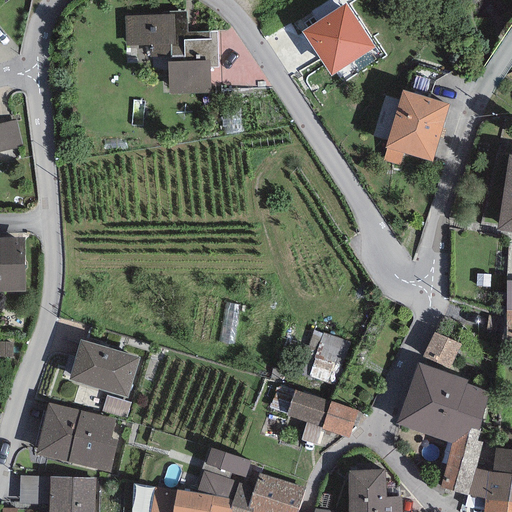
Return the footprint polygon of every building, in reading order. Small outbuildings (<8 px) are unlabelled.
[(374,48),(345,4),(301,32),(330,76),(374,48)] [(163,11),(163,15),(174,14),(175,45),(170,45),(170,62),(209,61),(209,68),(218,68),(217,32),(186,33),(186,11),(163,11)] [(163,15),(124,16),(125,46),(151,45),(152,69),(168,69),(167,62),(170,62),(170,45),(175,45),(174,14),(163,15)] [(170,62),(167,62),(168,69),(168,95),(210,94),(209,68),(209,61),(170,62)] [(449,104),(402,90),(384,149),(386,149),(383,160),(399,165),(402,154),(432,162),(449,104)] [(16,120),(0,124),(0,151),(22,147),(16,120)] [(511,155),(508,155),(497,231),(511,233),(511,155)] [(24,238),(0,238),(0,292),(25,292),(24,238)] [(434,332),(423,357),(450,369),(461,344),(434,332)] [(139,358),(80,340),(68,379),(127,397),(139,358)] [(418,363),(395,425),(451,444),(470,428),(478,431),(489,393),(467,384),(468,381),(418,363)] [(285,415),(348,439),(359,411),(330,401),(330,402),(294,390),(285,415)] [(108,411),(130,413),(131,401),(109,400),(108,411)] [(115,420),(48,403),(35,454),(111,473),(120,441),(110,438),(115,420)] [(480,431),(478,431),(470,428),(451,444),(440,489),(467,495),(475,469),(483,442),(477,442),(480,431)] [(511,511),(511,449),(495,448),(492,472),(487,471),(475,469),(467,495),(484,499),(483,511),(511,511)] [(250,461),(210,449),(206,464),(202,463),(200,470),(203,471),(197,493),(233,502),(238,483),(254,487),(258,473),(248,470),(250,461)] [(385,471),(347,471),(347,511),(401,511),(401,497),(385,497),(385,471)] [(254,487),(247,508),(253,510),(252,511),(296,511),(304,488),(258,473),(254,487)] [(50,477),(19,476),(19,504),(49,505),(50,477)] [(97,511),(98,478),(50,477),(49,505),(48,511),(97,511)] [(252,511),(253,510),(247,508),(254,487),(238,483),(233,502),(230,511),(252,511)] [(176,492),(155,488),(150,511),(230,511),(233,502),(197,493),(176,490),(176,492)]
